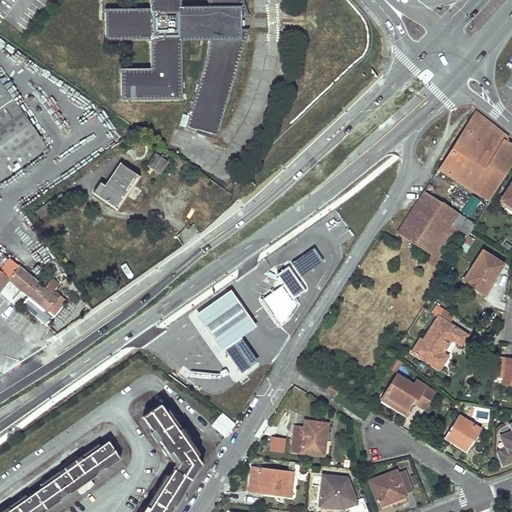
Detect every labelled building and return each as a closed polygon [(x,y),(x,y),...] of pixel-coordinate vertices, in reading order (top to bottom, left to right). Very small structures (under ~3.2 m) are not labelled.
[(100,24),(100,0),(56,0),(56,21),(37,21),(37,45),(70,46),(69,67),(106,68),(107,44),(101,44),(101,31),(107,32),(106,24),(100,24)] [(182,101),(180,41),(180,30),(215,31),(215,42),(185,130),(215,140),(249,27),(242,27),(242,19),(249,19),(242,0),(212,0),(216,11),(215,22),(180,21),(180,10),(180,0),(150,0),(150,11),(106,11),(106,24),(107,32),(106,41),(152,41),(152,71),(122,71),(122,101),(182,101)] [(216,11),(180,10),(180,21),(215,22),(216,11)] [(215,31),(180,30),(180,41),(215,42),(215,31)] [(0,109),(12,101),(0,83),(0,109)] [(0,179),(45,147),(12,101),(0,109),(0,179)] [(511,145),(506,142),(508,138),(474,112),(438,169),(489,201),(490,200),(489,199),(511,162),(511,145)] [(198,167),(202,161),(183,147),(179,153),(198,167)] [(155,153),(147,165),(159,173),(167,161),(155,153)] [(100,182),(93,192),(114,206),(136,174),(120,163),(105,185),(100,182)] [(136,174),(114,206),(117,208),(139,176),(136,174)] [(511,181),(500,201),(511,208),(511,181)] [(474,225),(424,192),(398,233),(430,254),(425,262),(433,267),(437,259),(432,256),(438,246),(443,249),(447,242),(456,229),(467,236),(474,225)] [(61,193),(48,201),(53,208),(65,200),(61,193)] [(460,211),(469,216),(480,200),(471,194),(460,211)] [(48,201),(34,211),(39,218),(53,208),(48,201)] [(21,212),(17,215),(24,225),(28,222),(21,212)] [(447,242),(443,249),(438,246),(432,256),(437,259),(433,267),(438,271),(454,246),(447,242)] [(0,251),(0,288),(8,279),(46,310),(56,298),(0,251)] [(486,283),(489,285),(502,264),(482,251),(463,281),(480,292),(486,283)] [(303,291),(288,267),(276,275),(283,285),(263,299),(270,311),(279,322),(285,318),(295,302),(292,299),(303,291)] [(483,294),(489,285),(486,283),(480,292),(483,294)] [(442,310),(437,317),(448,324),(453,317),(442,310)] [(466,336),(437,317),(422,340),(420,339),(412,352),(439,369),(447,356),(442,354),(451,339),(460,345),(466,336)] [(265,350),(256,337),(231,355),(240,368),(244,373),(255,366),(265,350)] [(397,346),(394,351),(402,356),(405,351),(397,346)] [(240,368),(231,355),(198,378),(207,392),(240,368)] [(503,372),(505,359),(496,357),(494,371),(503,372)] [(395,358),(389,368),(396,371),(402,361),(395,358)] [(511,359),(505,359),(503,372),(501,383),(511,385),(511,359)] [(414,403),(423,409),(434,392),(424,386),(421,391),(413,385),(397,375),(381,398),(391,405),(394,399),(410,409),(414,403)] [(421,391),(424,386),(415,381),(413,385),(421,391)] [(338,390),(329,384),(327,388),(335,394),(338,390)] [(407,415),(410,409),(394,399),(391,405),(407,415)] [(171,511),(202,464),(192,450),(196,446),(192,441),(187,444),(174,425),(179,422),(176,417),(171,420),(160,405),(142,417),(164,447),(169,454),(170,453),(178,463),(175,468),(174,468),(163,485),(158,482),(155,487),(159,490),(155,498),(150,495),(146,500),(151,503),(145,511),(171,511)] [(210,424),(224,436),(235,423),(221,411),(210,424)] [(443,438),(453,444),(455,441),(467,449),(480,429),(458,415),(443,438)] [(321,446),(324,423),(304,420),(304,428),(293,427),(290,451),(322,455),(324,446),(323,446),(321,446)] [(192,441),(179,422),(174,425),(187,444),(192,441)] [(511,461),(511,423),(508,425),(511,433),(501,437),(505,449),(498,452),(503,465),(511,461)] [(285,438),(271,437),(270,451),(284,452),(285,438)] [(42,511),(47,509),(76,489),(81,486),(89,480),(116,461),(119,459),(107,441),(92,452),(88,447),(83,451),(86,456),(55,478),(51,473),(46,476),(49,481),(18,503),(15,498),(10,502),(13,506),(4,511),(42,511)] [(455,441),(453,444),(452,447),(464,454),(467,449),(455,441)] [(55,478),(86,456),(83,451),(51,473),(55,478)] [(292,462),(289,461),(288,472),(252,468),(248,491),(286,496),(287,482),(291,483),(292,462)] [(411,492),(403,471),(389,476),(388,474),(369,481),(379,505),(405,495),(405,494),(411,492)] [(343,508),(355,503),(346,478),(322,476),(319,505),(343,508)] [(89,480),(81,486),(76,489),(79,493),(92,485),(89,480)] [(145,511),(151,503),(146,500),(138,511),(145,511)] [(0,511),(4,511),(13,506),(10,502),(0,508),(0,511)]
